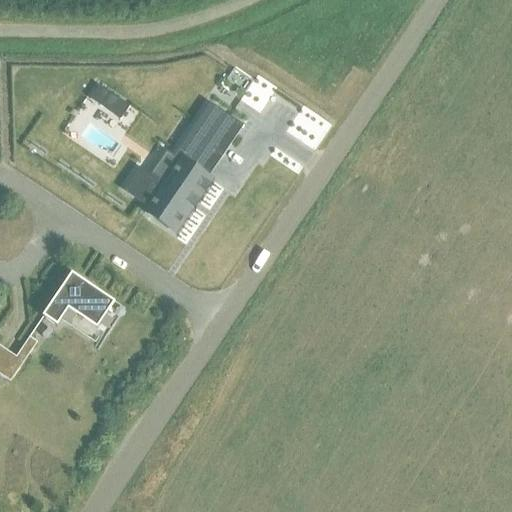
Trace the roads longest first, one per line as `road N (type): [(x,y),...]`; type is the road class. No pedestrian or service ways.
road 1 (unclassified): [(221,319),(436,0)]
road 2 (unclassified): [(247,0),(139,32),(0,31)]
road 3 (unclassified): [(94,511),(221,319)]
road 4 (residential): [(221,319),(60,215)]
